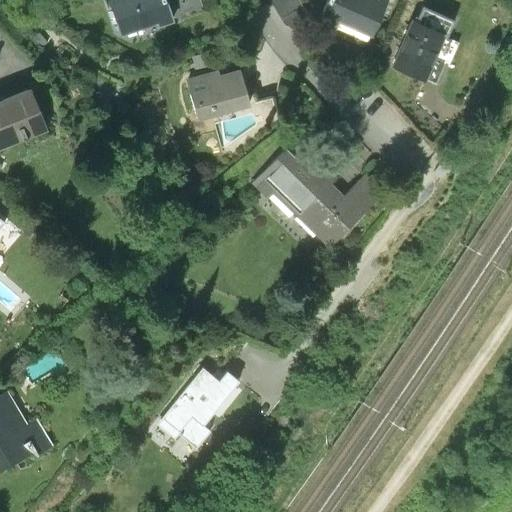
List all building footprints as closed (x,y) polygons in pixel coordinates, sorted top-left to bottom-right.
[(175,0),(124,0),(134,28),(168,17),(169,21),(181,17),(175,0)] [(312,2),(310,0),(282,0),(294,20),(311,28),(320,5),(312,2)] [(335,0),(332,10),(381,30),(393,0),(335,0)] [(453,30),(420,16),(401,62),(434,75),(435,73),(443,52),(453,30)] [(454,57),(443,52),(435,73),(446,78),(454,57)] [(230,66),(197,75),(209,115),(260,100),(250,66),(231,71),(230,66)] [(42,84),(0,100),(0,131),(5,143),(57,123),(42,84)] [(295,146),(263,179),(277,193),(282,188),(338,243),(394,186),(375,168),(351,193),(338,180),(345,173),(315,143),(303,154),(295,146)] [(211,374),(201,366),(158,418),(194,447),(208,429),(202,423),(237,380),(224,369),(221,373),(216,369),(211,374)] [(37,414),(17,382),(0,392),(0,450),(7,462),(45,438),(49,444),(63,435),(46,408),(37,414)]
